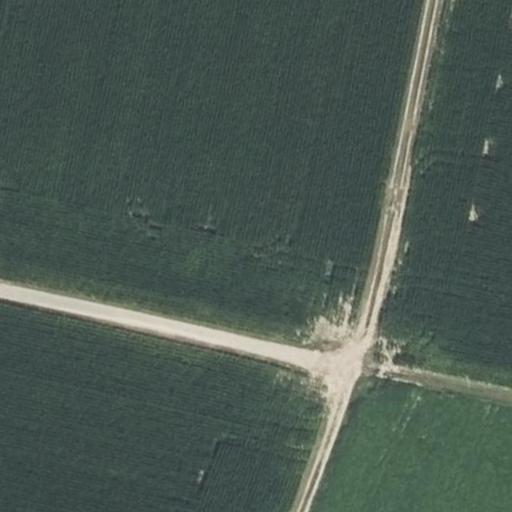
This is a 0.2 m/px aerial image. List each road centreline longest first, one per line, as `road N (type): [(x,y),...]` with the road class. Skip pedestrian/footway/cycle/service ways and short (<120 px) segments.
road 1 (track): [(430,0),(353,367),(511,400)]
road 2 (track): [(0,293),(353,367),(298,511)]
